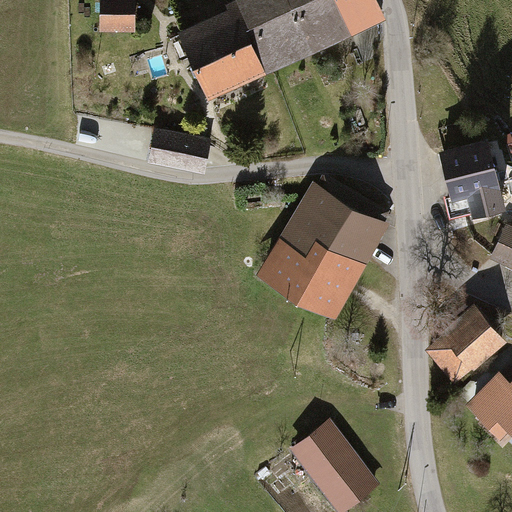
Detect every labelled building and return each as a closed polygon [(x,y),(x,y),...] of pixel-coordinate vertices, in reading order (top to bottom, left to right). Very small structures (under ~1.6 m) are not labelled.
[(135,0),(99,0),(98,27),(135,29),(135,0)] [(264,70),(302,53),(277,0),(230,0),(233,5),(264,70)] [(277,0),(302,53),(343,33),(327,0),(277,0)] [(377,17),(369,0),(327,0),(343,33),(377,17)] [(207,97),(264,70),(233,5),(176,31),(207,97)] [(213,138),(155,127),(150,157),(207,168),(213,138)] [(495,135),(442,147),(453,196),(471,192),(475,211),(510,204),(495,135)] [(335,312),(388,220),(313,177),(260,269),(335,312)] [(511,226),(505,223),(486,258),(511,271),(511,226)] [(457,380),(508,337),(476,300),(425,343),(457,380)] [(511,378),(498,366),(464,403),(502,438),(510,429),(511,430),(511,378)] [(327,418),(290,447),(339,510),(376,481),(327,418)]
